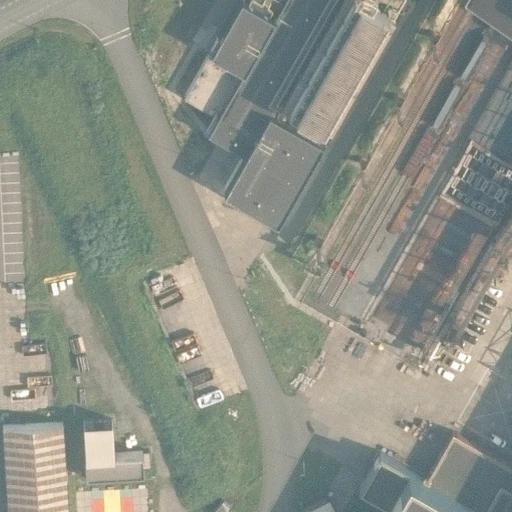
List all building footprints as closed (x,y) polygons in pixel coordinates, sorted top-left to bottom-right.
[(184,92),(182,95),(186,97),(198,104),(213,113),(215,114),(206,130),(226,141),(230,143),(242,150),(222,187),(240,197),(253,204),(276,217),(297,180),(321,138),(322,138),(351,85),(399,0),(236,0),(215,36),(209,48),(202,59),(186,88),(184,92)] [(104,418),(81,420),(85,476),(129,473),(142,472),(141,466),(147,465),(146,450),(140,451),(140,450),(112,452),(110,418),(104,418)] [(66,511),(62,423),(2,426),(6,511),(66,511)] [(511,511),(511,464),(451,430),(437,454),(427,470),(425,475),(424,477),(378,450),(371,462),(362,478),(358,485),(357,487),(386,503),(381,511),(511,511)] [(301,503),(305,511),(334,511),(326,492),(301,503)]
